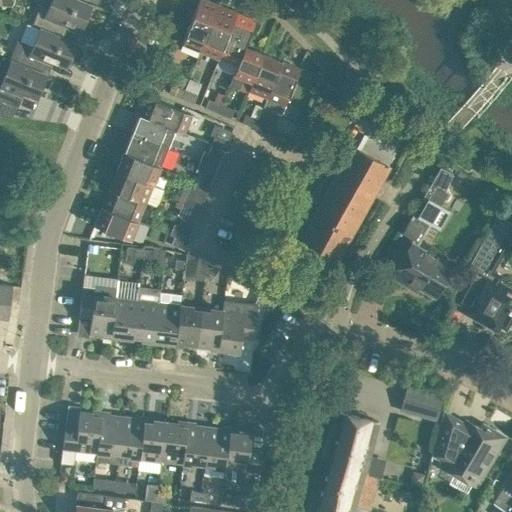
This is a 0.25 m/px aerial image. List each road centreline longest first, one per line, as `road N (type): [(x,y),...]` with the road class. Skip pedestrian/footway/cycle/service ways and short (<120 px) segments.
road 1 (residential): [(30,363),(54,209),(141,0)]
road 2 (residential): [(30,363),(255,396),(316,311)]
road 3 (residential): [(316,311),(203,256),(196,232),(229,152)]
road 4 (residential): [(511,393),(316,311)]
road 5 (residential): [(24,511),(20,452),(30,363)]
